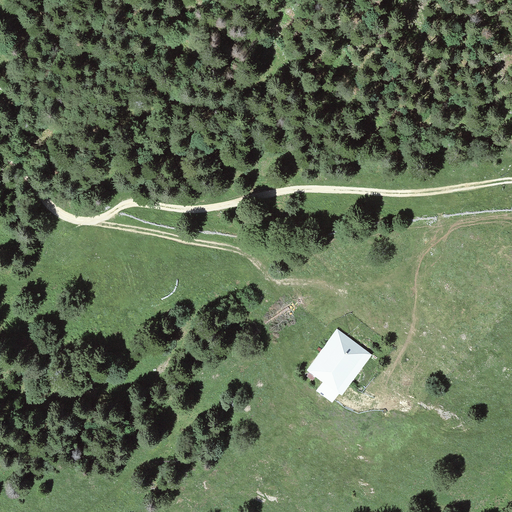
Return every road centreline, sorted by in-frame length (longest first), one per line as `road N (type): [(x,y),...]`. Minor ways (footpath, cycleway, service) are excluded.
road 1 (track): [(511,180),(426,192),(291,190),(187,209),(129,203),(97,224)]
road 2 (track): [(97,224),(263,257)]
road 3 (track): [(97,224),(58,212),(0,152)]
